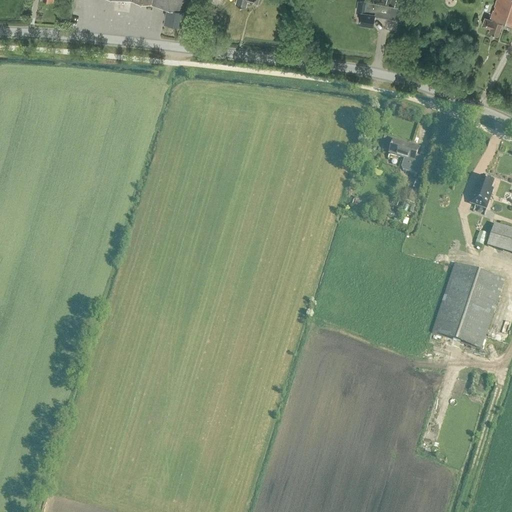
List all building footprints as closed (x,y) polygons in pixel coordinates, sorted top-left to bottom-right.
[(189,11),(191,0),(132,0),(169,7),(166,21),(181,24),(184,10),(189,11)] [(511,27),(511,0),(497,0),(490,19),(485,17),(482,26),(490,28),(489,32),(498,35),(502,24),(511,27)] [(400,20),(402,7),(359,1),(357,12),(360,13),(359,23),(373,25),(374,16),(400,20)] [(421,11),(412,8),(409,16),(418,19),(421,11)] [(412,148),(394,142),(389,156),(405,161),(402,169),(404,173),(418,177),(424,160),(417,158),(419,149),(413,147),(412,148)] [(494,184),(482,180),(481,180),(479,187),(477,187),(471,206),(487,212),(493,192),(492,192),(494,184)] [(416,206),(422,187),(411,182),(404,202),(416,206)] [(511,232),(494,227),(488,248),(511,255),(511,232)] [(481,352),(504,283),(455,266),(432,335),(481,352)]
